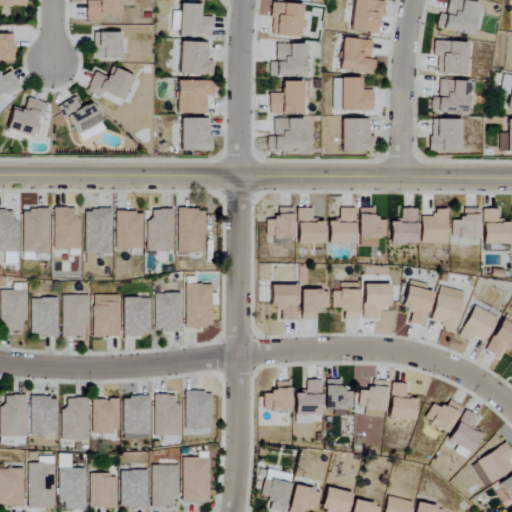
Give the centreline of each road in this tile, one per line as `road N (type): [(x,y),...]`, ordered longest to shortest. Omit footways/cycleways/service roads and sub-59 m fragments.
road 1 (tertiary): [(511,177),(0,174)]
road 2 (residential): [(238,176),(230,511)]
road 3 (residential): [(511,409),(424,358),(368,348),(236,355)]
road 4 (residential): [(236,355),(138,366),(0,363)]
road 5 (residential): [(412,0),(401,177)]
road 6 (residential): [(246,0),(238,176)]
